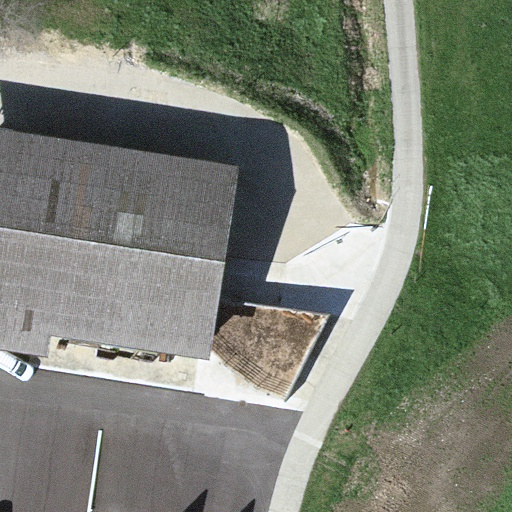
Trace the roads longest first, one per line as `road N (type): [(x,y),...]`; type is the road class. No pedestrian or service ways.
road 1 (track): [(372,329),(404,228),(389,0)]
road 2 (track): [(312,469),(110,394),(0,380)]
road 3 (track): [(372,329),(333,398),(300,511)]
